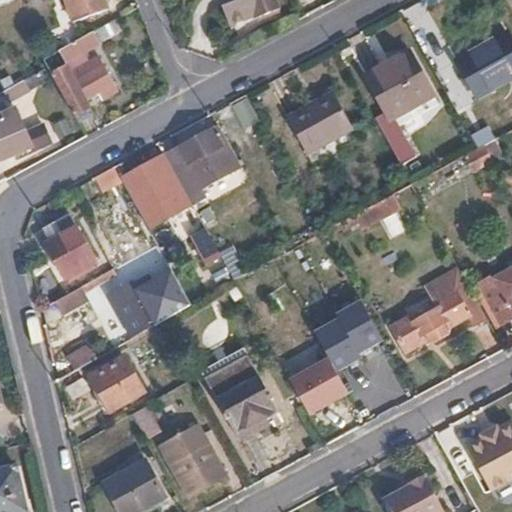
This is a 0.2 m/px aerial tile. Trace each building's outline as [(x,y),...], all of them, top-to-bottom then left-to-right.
[(106,9),(102,0),(65,0),(73,21),(106,9)] [(274,11),(269,0),(223,0),(233,23),(257,13),(258,17),(274,11)] [(122,30),(116,19),(93,32),(99,42),(122,30)] [(99,42),(93,32),(59,50),(65,61),(99,42)] [(511,45),(506,34),(457,61),(478,99),(511,80),(511,45)] [(409,51),(393,60),(395,64),(411,55),(409,51)] [(395,64),(393,60),(365,77),(389,121),(435,96),(411,55),(395,64)] [(51,76),(78,125),(94,115),(85,100),(99,93),(102,99),(115,92),(97,58),(71,72),(68,67),(51,76)] [(478,99),(457,61),(453,63),(473,101),(478,99)] [(22,83),(4,93),(11,103),(29,95),(22,83)] [(353,130),(334,94),(286,119),(306,155),(353,130)] [(0,163),(3,163),(0,157),(0,151),(10,148),(14,156),(36,146),(38,148),(50,142),(43,127),(25,136),(14,111),(4,115),(0,106),(0,163)] [(228,144),(218,126),(179,148),(187,164),(200,157),(201,159),(228,144)] [(483,149),(452,166),(457,175),(472,167),(475,172),(491,164),(483,149)] [(177,177),(165,155),(122,180),(150,229),(193,205),(188,197),(177,177)] [(191,170),(177,177),(188,197),(202,189),(191,170)] [(94,261),(66,212),(40,228),(48,241),(45,243),(64,278),(94,261)] [(399,212),(385,219),(394,237),(408,230),(399,212)] [(208,269),(224,260),(207,231),(193,239),(208,269)] [(511,269),(478,289),(498,322),(511,315),(511,269)] [(116,279),(111,270),(81,287),(86,295),(116,279)] [(194,308),(176,276),(156,287),(152,281),(137,288),(134,284),(111,297),(136,340),(194,308)] [(81,287),(53,302),(62,317),(90,301),(86,295),(81,287)] [(481,311),(469,289),(458,295),(455,291),(436,301),(439,308),(415,321),(411,314),(390,325),(406,352),(422,342),(426,347),(448,334),(450,328),(481,311)] [(371,349),(357,324),(304,353),(317,379),(371,349)] [(63,361),(71,375),(95,362),(87,348),(63,361)] [(278,411),(248,355),(204,379),(237,442),(259,429),(255,423),(278,411)] [(145,392),(126,359),(91,377),(109,411),(145,392)] [(129,416),(143,441),(158,432),(144,408),(129,416)] [(511,424),(467,446),(490,493),(511,482),(511,424)] [(224,477),(197,426),(160,446),(188,497),(224,477)] [(137,511),(164,498),(143,462),(102,484),(117,511),(137,511)] [(0,511),(18,511),(24,511),(15,467),(0,470),(0,511)] [(424,474),(410,482),(413,487),(402,493),(386,503),(390,511),(445,511),(446,511),(424,474)] [(413,487),(410,482),(398,488),(402,493),(413,487)] [(511,511),(511,487),(476,508),(478,511),(511,511)]
